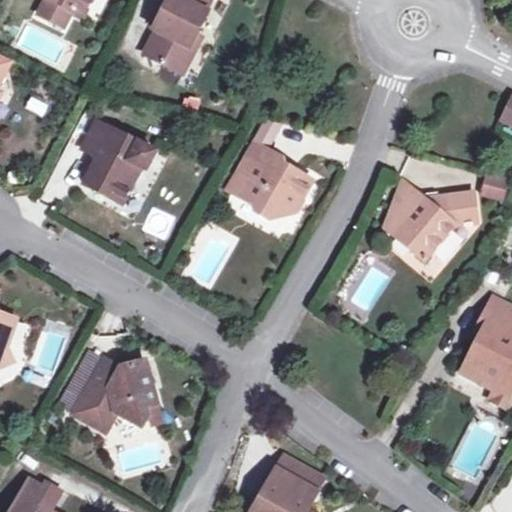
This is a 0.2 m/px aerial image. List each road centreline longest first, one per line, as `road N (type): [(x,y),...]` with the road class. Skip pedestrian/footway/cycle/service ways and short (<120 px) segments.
road 1 (residential): [(403,53),(359,176),(253,376)]
road 2 (residential): [(0,232),(253,376)]
road 3 (residential): [(253,376),(437,511)]
road 4 (unknown): [(482,279),(373,464)]
road 5 (residential): [(253,376),(186,511)]
